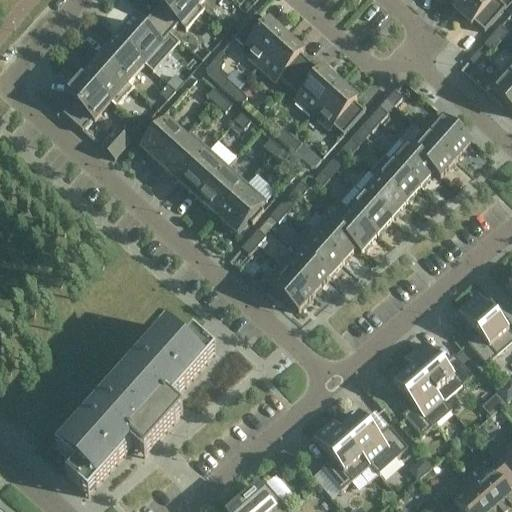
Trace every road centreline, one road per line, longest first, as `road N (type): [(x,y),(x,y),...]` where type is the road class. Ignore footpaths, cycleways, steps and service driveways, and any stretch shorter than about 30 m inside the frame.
road 1 (residential): [(332,385),(4,82),(80,0)]
road 2 (residential): [(332,385),(511,229)]
road 3 (residential): [(189,511),(332,385)]
road 4 (residential): [(511,152),(416,62)]
